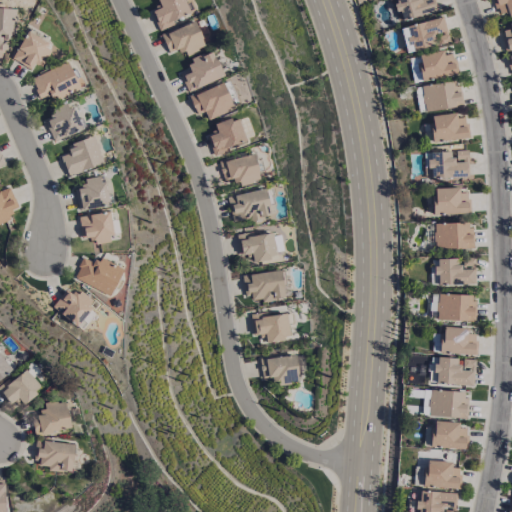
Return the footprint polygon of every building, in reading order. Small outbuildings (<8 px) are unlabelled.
[(157,0),(161,7),(151,12),(159,31),(175,24),(173,19),(190,12),(185,0),(157,0)] [(394,0),(400,21),(437,11),(434,0),(394,0)] [(511,0),(494,0),(499,18),(511,14),(511,0)] [(15,37),(16,9),(0,8),(0,52),(5,52),(6,37),(15,37)] [(449,43),(444,18),(401,27),(406,52),(449,43)] [(169,55),(184,49),(186,55),(205,48),(195,21),(161,34),(169,55)] [(511,24),(502,26),(507,51),(511,49),(511,24)] [(12,60),(31,70),(35,61),(43,66),(52,47),(26,33),(12,60)] [(223,76),(212,50),(188,60),(191,67),(178,72),(187,92),(223,76)] [(452,54),(443,55),(443,53),(417,57),(420,81),(455,76),(452,54)] [(80,89),(67,61),(30,78),(40,99),(52,94),(55,100),(80,89)] [(421,86),(425,112),(461,107),(458,81),(421,86)] [(196,115),(204,112),(207,119),(233,110),(224,83),(189,95),(196,115)] [(43,115),(53,141),(82,130),(72,104),(43,115)] [(468,138),(466,117),(456,118),(456,113),(429,116),(431,142),(468,138)] [(213,154),(246,143),(237,117),(214,124),(217,133),(207,136),(213,154)] [(69,177),(104,162),(92,136),(67,147),(69,152),(60,157),(69,177)] [(426,152),(427,179),(468,178),(468,150),(452,151),(452,152),(426,152)] [(219,162),(224,181),(236,178),(238,186),(261,180),(253,153),(219,162)] [(102,175),(83,179),(85,187),(75,189),(80,211),(109,205),(102,175)] [(0,190),(0,223),(11,219),(8,212),(18,208),(9,187),(0,190)] [(432,214),(469,213),(468,193),(458,193),(458,188),(434,188),(434,197),(431,197),(432,214)] [(233,223),(271,215),(265,189),(227,197),(233,223)] [(78,217),(81,239),(92,238),(93,245),(113,242),(109,213),(78,217)] [(472,249),(471,223),(433,224),(434,249),(472,249)] [(242,255),(245,255),(247,263),(275,259),(271,233),(240,238),(242,255)] [(100,258),(97,264),(83,257),(73,278),(109,296),(123,270),(100,258)] [(475,268),(474,258),(462,258),(463,269),(475,268)] [(475,285),(474,269),(458,270),(458,259),(435,259),(435,276),(437,276),(437,286),(475,285)] [(52,306),(89,335),(108,312),(80,289),(75,296),(66,288),(52,306)] [(474,321),(475,295),(437,294),(437,320),(474,321)] [(251,318),(253,337),(263,336),(264,341),(289,339),(288,324),(292,323),(291,314),(251,318)] [(439,353),(475,354),(476,334),(467,333),(468,328),(440,327),(439,353)] [(0,379),(12,369),(0,355),(0,379)] [(259,358),(261,378),(275,378),(275,385),(298,384),(297,372),(303,372),(302,356),(259,358)] [(474,359),(437,358),(437,365),(435,365),(434,384),(473,386),(474,359)] [(0,392),(8,405),(18,398),(22,404),(41,392),(27,370),(0,386),(0,392)] [(466,392),(429,391),(428,417),(465,418),(466,392)] [(70,430),(66,403),(31,408),(35,435),(70,430)] [(466,429),(458,429),(458,422),(431,421),(430,448),(465,449),(466,429)] [(75,444),(38,440),(35,466),(48,467),(48,470),(72,472),(75,444)] [(451,461),(424,461),(423,487),(459,488),(460,468),(451,468),(451,461)] [(455,511),(456,493),(417,491),(416,510),(418,510),(417,511),(455,511)]
